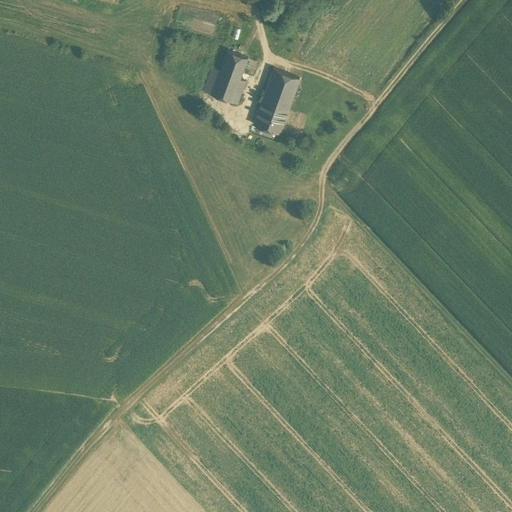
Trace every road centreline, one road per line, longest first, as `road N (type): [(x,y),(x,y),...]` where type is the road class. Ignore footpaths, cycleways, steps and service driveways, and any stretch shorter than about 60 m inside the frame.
road 1 (track): [(36,511),(106,428),(302,242),(321,208),(322,173),(332,157),(463,0)]
road 2 (track): [(248,0),(272,55),(327,87),(352,132)]
